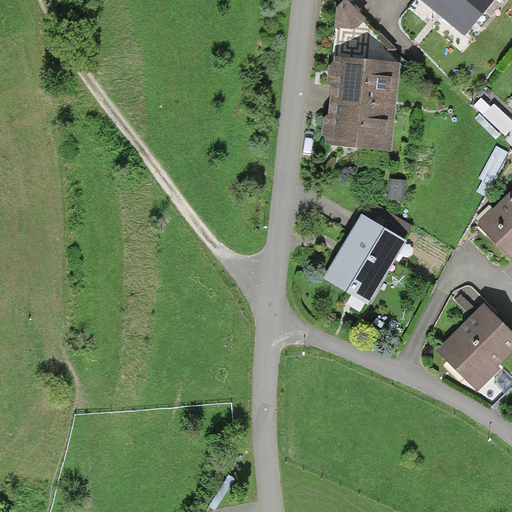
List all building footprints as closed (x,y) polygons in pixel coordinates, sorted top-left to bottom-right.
[(418,0),(465,39),(497,0),(418,0)] [(328,84),(332,86),(330,102),(396,108),(400,64),(335,58),(334,66),(329,67),(328,84)] [(322,134),(327,139),(326,146),(392,153),(396,108),(330,102),(329,117),(324,119),(322,134)] [(390,179),(388,199),(403,201),(406,181),(390,179)] [(511,192),(478,226),(511,260),(511,192)] [(362,216),(324,279),(369,306),(407,243),(362,216)] [(473,317),(481,308),(464,292),(456,300),(473,317)] [(436,352),(477,394),(502,370),(499,367),(511,354),(511,333),(484,305),(481,308),(473,317),(436,352)]
